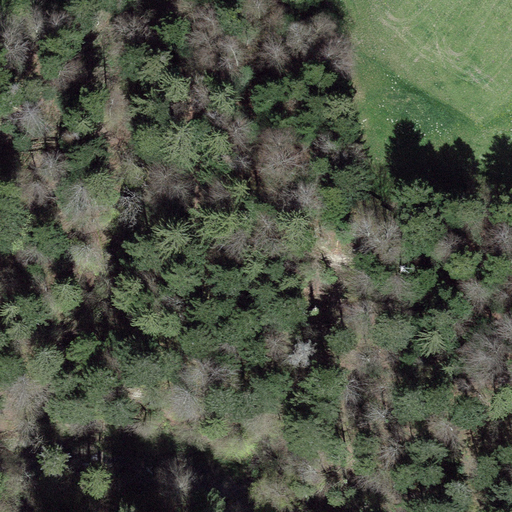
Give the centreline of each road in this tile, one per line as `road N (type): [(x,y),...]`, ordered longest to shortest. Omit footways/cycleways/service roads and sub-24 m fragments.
road 1 (track): [(511,116),(468,126),(423,113),(326,57),(269,0)]
road 2 (track): [(146,0),(99,44),(79,81),(76,107),(25,177),(0,186)]
